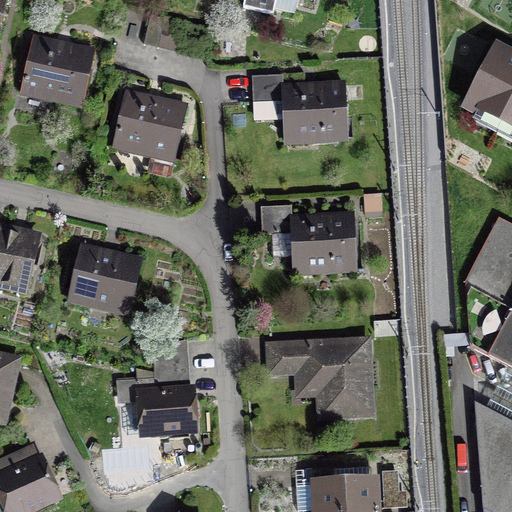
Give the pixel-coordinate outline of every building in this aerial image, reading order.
[(0,0),(0,42),(10,0),(0,0)] [(305,0),(316,2),(316,0),(251,0),(250,7),(278,14),(281,0),(305,0)] [(42,45),(30,95),(88,108),(100,58),(42,45)] [(511,53),(496,45),(465,104),(511,128),(511,53)] [(284,143),(349,140),(346,94),(282,97),(284,143)] [(130,103),(118,153),(176,167),(187,116),(130,103)] [(292,275),(354,272),(352,217),(272,221),(274,258),(291,258),(292,275)] [(511,371),(511,231),(503,227),(469,293),(475,353),(511,371)] [(0,234),(0,287),(33,296),(45,244),(0,234)] [(88,252),(77,302),(134,316),(146,265),(88,252)] [(155,373),(186,371),(184,343),(153,346),(155,373)] [(365,346),(272,350),(273,380),(299,379),(300,399),(327,398),(328,420),(369,418),(365,346)] [(0,355),(0,432),(10,435),(27,362),(0,355)] [(142,400),(145,437),(190,434),(186,371),(155,373),(155,380),(116,383),(118,402),(142,400)] [(511,511),(511,423),(479,406),(484,511),(511,511)] [(45,451),(0,472),(0,493),(8,511),(52,511),(70,504),(45,451)] [(374,511),(374,484),(326,486),(297,487),(298,511),(317,511),(374,511)]
